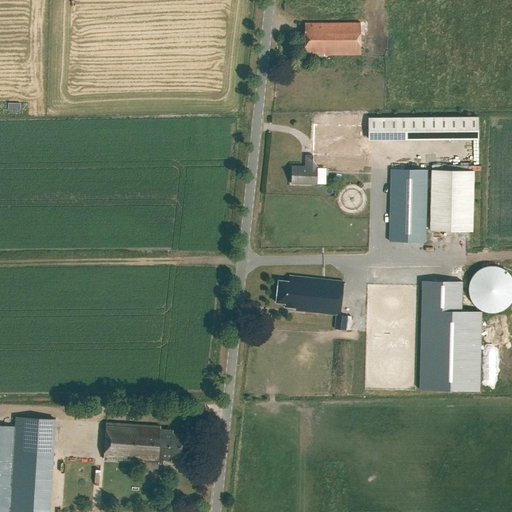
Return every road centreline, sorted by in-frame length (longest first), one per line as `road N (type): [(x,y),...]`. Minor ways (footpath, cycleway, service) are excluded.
road 1 (tertiary): [(215,511),(270,0)]
road 2 (track): [(511,255),(375,258)]
